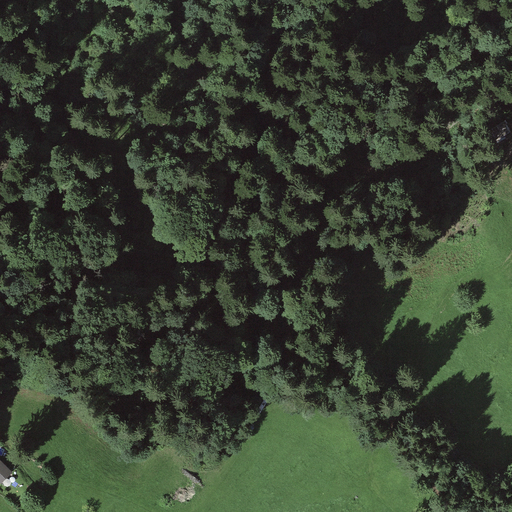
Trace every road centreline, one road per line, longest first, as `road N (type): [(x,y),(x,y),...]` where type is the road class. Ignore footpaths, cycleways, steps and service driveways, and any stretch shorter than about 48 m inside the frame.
road 1 (track): [(405,511),(367,470),(451,293),(511,260)]
road 2 (track): [(511,100),(470,108),(421,154),(385,169),(329,168),(233,146)]
